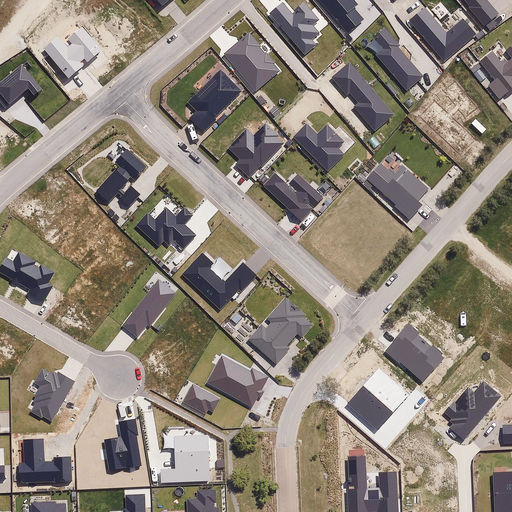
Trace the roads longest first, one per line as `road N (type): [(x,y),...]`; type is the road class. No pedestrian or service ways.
road 1 (residential): [(116,92),(361,321)]
road 2 (residential): [(361,321),(511,154)]
road 3 (residential): [(288,511),(290,417),(361,321)]
road 4 (residential): [(116,92),(0,189)]
road 5 (residential): [(227,0),(116,92)]
road 6 (residential): [(118,377),(0,307)]
